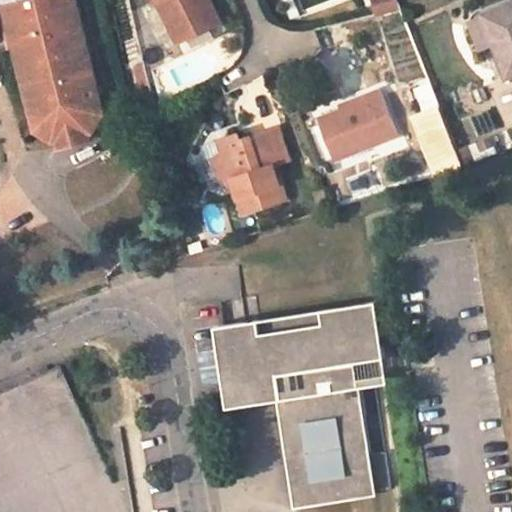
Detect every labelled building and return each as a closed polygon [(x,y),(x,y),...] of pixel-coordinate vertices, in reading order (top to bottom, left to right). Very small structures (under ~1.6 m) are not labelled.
[(5,0),(40,130),(58,142),(95,132),(107,114),(78,0),(5,0)] [(161,0),(182,42),(214,27),(200,0),(161,0)] [(223,22),(211,0),(200,0),(214,27),(223,22)] [(382,0),(385,12),(408,6),(405,0),(382,0)] [(511,6),(496,13),(511,54),(511,6)] [(401,84),(427,73),(404,17),(378,28),(401,84)] [(426,113),(439,107),(431,85),(416,91),(424,114),(426,113)] [(338,159),(399,135),(380,88),(364,94),(366,98),(343,107),(320,116),(338,159)] [(364,94),(342,104),(343,107),(366,98),(364,94)] [(461,165),(439,107),(426,113),(424,114),(416,118),(437,173),(461,165)] [(233,179),(244,214),(287,199),(276,165),(290,160),(279,128),(253,137),(251,141),(244,143),(240,133),(221,140),(225,153),(221,155),(218,162),(223,177),(229,180),(233,179)] [(379,298),(226,322),(235,378),(284,371),(287,394),(294,392),(296,406),(287,407),(297,471),(302,472),(302,473),(302,476),(301,478),(301,479),(301,481),(302,483),(302,484),(303,487),(305,490),(305,491),(309,494),(311,495),(311,496),(313,496),(315,497),(327,497),(330,494),(396,484),(391,448),(375,450),(364,379),(348,381),(345,361),(385,354),(388,354),(379,298)] [(122,511),(54,362),(0,386),(0,511),(122,511)] [(302,472),(297,471),(302,500),(315,497),(313,496),(311,496),(311,495),(309,494),(305,491),(305,490),(303,487),(302,484),(302,483),(301,481),(301,479),(301,478),(302,476),(302,473),(302,472)]
